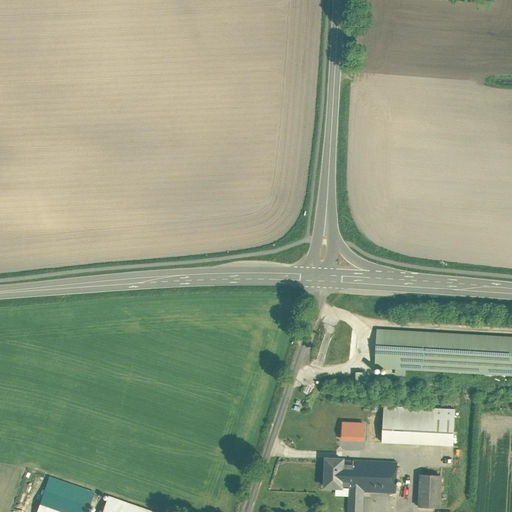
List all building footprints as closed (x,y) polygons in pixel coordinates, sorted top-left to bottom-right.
[(511,335),(378,329),(376,368),(511,375),(511,335)] [(457,409),(384,405),(382,442),(455,446),(457,409)] [(346,422),(346,441),(369,441),(369,422),(346,422)] [(353,460),(353,464),(344,463),(344,457),(324,457),(323,488),(343,489),(343,487),(349,487),(347,511),(363,511),(364,491),(397,492),(398,462),(353,460)] [(441,508),(441,475),(419,475),(418,507),(441,508)] [(48,476),(35,511),(87,511),(95,492),(48,476)] [(157,511),(107,495),(100,511),(157,511)]
